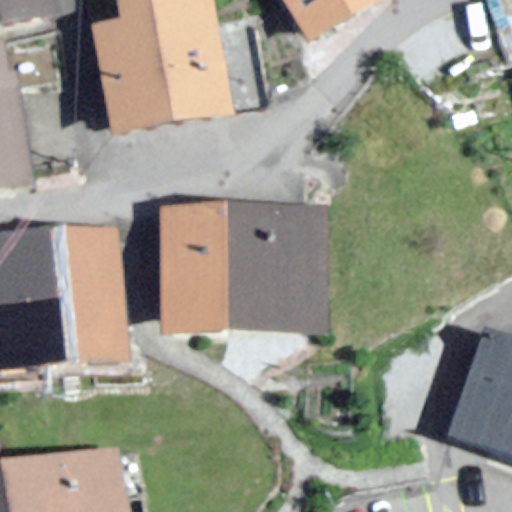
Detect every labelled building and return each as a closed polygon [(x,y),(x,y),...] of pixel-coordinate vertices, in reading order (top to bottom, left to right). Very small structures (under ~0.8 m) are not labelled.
[(0,0),(0,22),(53,11),(50,0),(0,0)] [(228,121),(211,0),(117,0),(120,20),(100,22),(115,136),(228,121)] [(280,0),(304,42),(384,0),(280,0)] [(0,37),(0,187),(32,183),(16,65),(6,66),(2,37),(0,37)] [(327,205),(167,205),(167,339),(327,339),(327,205)] [(16,238),(0,244),(0,357),(2,379),(128,368),(115,229),(16,238)] [(458,433),(511,451),(511,326),(497,322),(458,433)] [(0,511),(128,511),(118,446),(0,464),(0,511)]
